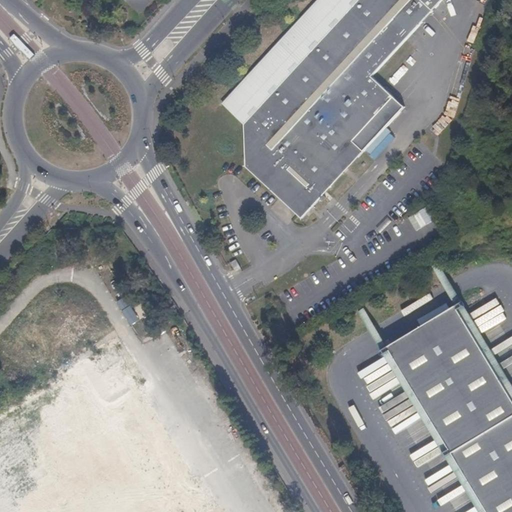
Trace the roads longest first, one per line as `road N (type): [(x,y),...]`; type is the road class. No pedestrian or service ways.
road 1 (secondary): [(351,511),(139,139)]
road 2 (secondary): [(89,181),(113,192),(159,251),(315,511)]
road 3 (secondary): [(140,100),(228,0)]
